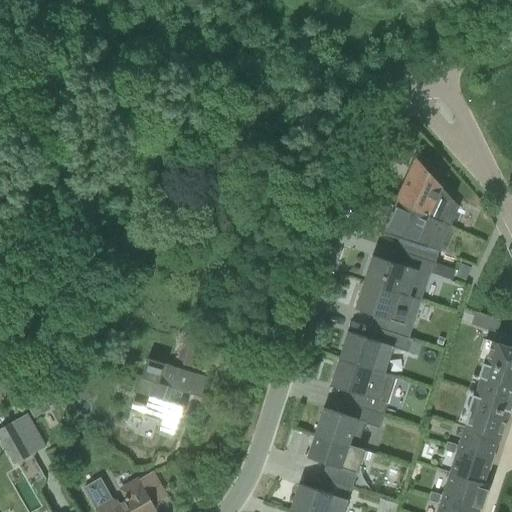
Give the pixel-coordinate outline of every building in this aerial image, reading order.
[(419,158),(397,199),(449,224),(458,205),(419,158)] [(449,224),(397,199),(384,232),(439,251),(449,224)] [(367,253),(358,280),(409,296),(417,269),(367,253)] [(350,306),(400,323),(409,296),(358,280),(350,306)] [(342,331),(334,357),(382,371),(390,346),(342,331)] [(511,349),(483,341),(457,422),(504,436),(511,410),(511,349)] [(326,385),(373,400),(382,371),(334,357),(326,385)] [(151,430),(171,435),(188,372),(140,359),(126,409),(155,417),(151,430)] [(19,417),(36,409),(29,394),(12,402),(19,417)] [(318,405),(309,433),(344,446),(354,418),(318,405)] [(0,417),(0,458),(31,446),(17,411),(0,417)] [(504,436),(457,422),(450,445),(497,459),(504,436)] [(301,453),(336,466),(344,446),(309,433),(301,453)] [(497,459),(450,445),(444,467),(490,481),(497,459)] [(490,481),(444,467),(435,497),(481,510),(490,481)] [(94,511),(154,511),(139,481),(91,504),(94,511)] [(295,482),(285,508),(294,511),(323,511),(330,496),(295,482)] [(480,511),(481,510),(435,497),(430,511),(480,511)]
